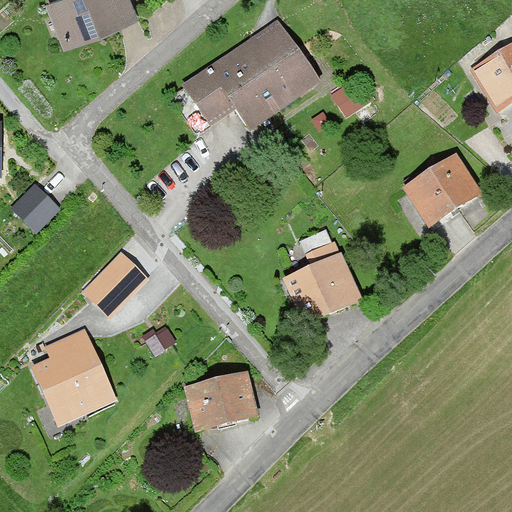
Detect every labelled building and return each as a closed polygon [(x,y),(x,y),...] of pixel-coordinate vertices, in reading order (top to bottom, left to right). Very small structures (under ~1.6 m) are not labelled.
[(62,46),(137,18),(130,0),(61,0),(46,6),(62,46)] [(243,139),(318,89),(277,28),(179,94),(206,133),(229,118),(243,139)] [(511,48),(470,75),(496,117),(511,107),(511,48)] [(399,194),(424,236),(479,204),(454,162),(399,194)] [(34,186),(10,211),(36,237),(60,212),(34,186)] [(121,254),(79,296),(109,323),(149,282),(121,254)] [(361,311),(339,261),(283,286),(305,336),(361,311)] [(83,331),(44,349),(49,361),(30,370),(58,431),(117,403),(83,331)] [(257,418),(246,379),(183,396),(194,435),(257,418)]
